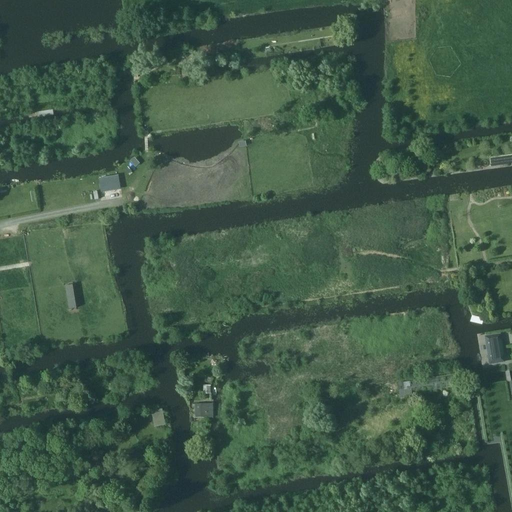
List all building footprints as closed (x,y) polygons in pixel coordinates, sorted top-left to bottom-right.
[(73,285),(65,286),(69,310),(77,308),(73,285)] [(500,334),(485,336),(489,365),(505,362),(500,334)] [(139,363),(98,373),(103,392),(144,382),(139,363)] [(449,388),(448,375),(398,380),(400,393),(449,388)] [(194,404),(195,418),(213,417),(213,404),(194,404)] [(162,409),(152,411),(154,426),(165,425),(162,409)] [(500,449),(511,446),(511,439),(498,443),(500,449)]
